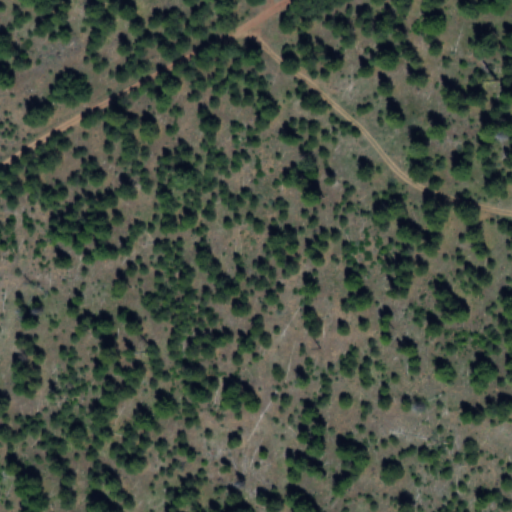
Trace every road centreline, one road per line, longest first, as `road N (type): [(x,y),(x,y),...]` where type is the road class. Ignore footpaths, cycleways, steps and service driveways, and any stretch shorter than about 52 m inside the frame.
road 1 (track): [(511,211),(446,199),(400,179),(337,108),(237,30)]
road 2 (track): [(286,0),(86,108),(0,167)]
